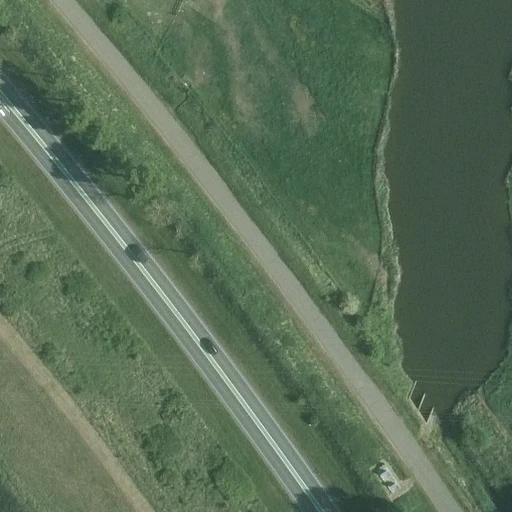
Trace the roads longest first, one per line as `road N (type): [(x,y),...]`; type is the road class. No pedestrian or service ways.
road 1 (unclassified): [(452,511),(64,0)]
road 2 (trunk): [(319,511),(147,274),(0,96)]
